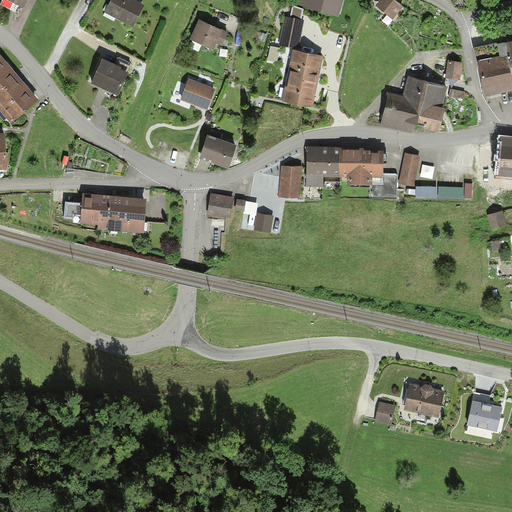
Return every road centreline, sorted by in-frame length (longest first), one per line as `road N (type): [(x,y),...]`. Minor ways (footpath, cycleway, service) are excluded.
road 1 (unclassified): [(179,324),(225,354),(352,342),(511,375)]
road 2 (residential): [(494,129),(424,139),(327,132),(233,173),(195,179)]
road 3 (residential): [(195,179),(162,172),(96,135),(0,30)]
road 4 (unclassified): [(0,280),(94,340),(121,347),(147,346),(179,324)]
road 5 (residential): [(494,129),(475,88),(462,25),(434,0)]
road 6 (unclassified): [(179,324),(195,179)]
